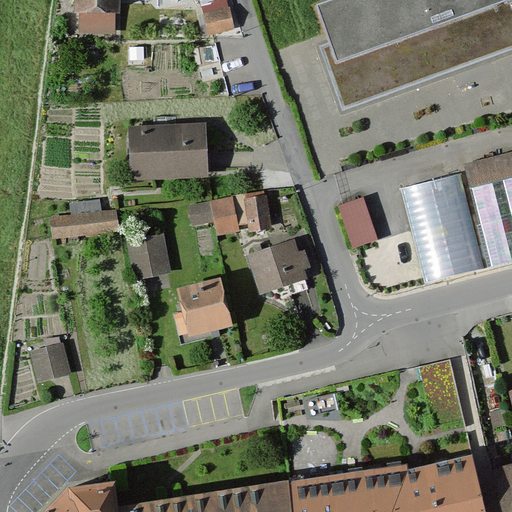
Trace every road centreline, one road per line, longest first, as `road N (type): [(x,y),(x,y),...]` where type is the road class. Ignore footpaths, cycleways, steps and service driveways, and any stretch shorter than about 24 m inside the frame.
road 1 (residential): [(240,0),(362,321)]
road 2 (residential): [(65,416),(336,353),(362,321)]
road 3 (residential): [(362,321),(511,284)]
